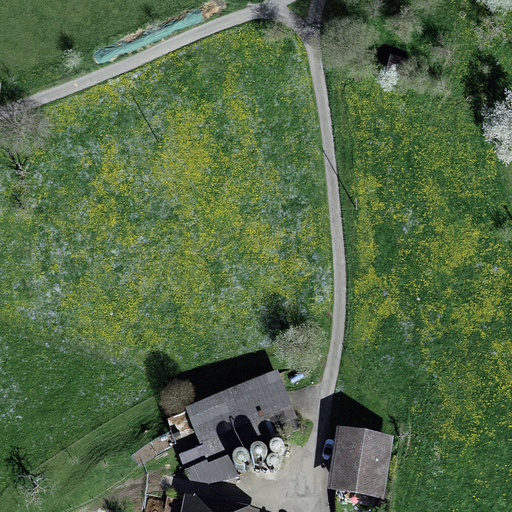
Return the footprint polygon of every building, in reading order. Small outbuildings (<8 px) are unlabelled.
[(360,13),(340,6),(336,20),(355,27),(360,13)] [(406,65),(389,59),(383,74),(401,80),(406,65)] [(302,441),(283,383),(169,422),(188,479),(302,441)] [(399,443),(344,434),(334,497),(389,506),(399,443)] [(280,462),(282,462),(284,462),(286,461),(288,459),(289,457),(289,455),(288,453),(287,451),(286,450),(283,449),(281,449),(279,450),(277,451),(276,453),(275,455),(276,457),(276,459),(278,461),(280,462)] [(267,472),(269,470),(270,467),(270,464),(269,461),(267,459),(265,457),(262,456),(259,457),(257,458),(254,460),(253,462),(252,465),(253,468),(254,470),(256,472),(259,474),(262,474),(265,473),(267,472)] [(249,478),(251,475),(252,473),(252,470),(251,467),(249,465),(247,463),(244,462),(241,462),(239,463),(236,465),(235,468),(234,471),(235,474),(236,476),(238,478),(241,480),(244,480),(246,479),(249,478)] [(275,476),(277,477),(279,476),(281,475),(283,474),(284,472),(284,470),(284,467),(282,466),(281,464),(279,463),(276,463),(274,464),(272,465),(271,467),(271,469),(271,472),(272,474),(273,475),(275,476)] [(260,511),(191,497),(187,511),(260,511)]
